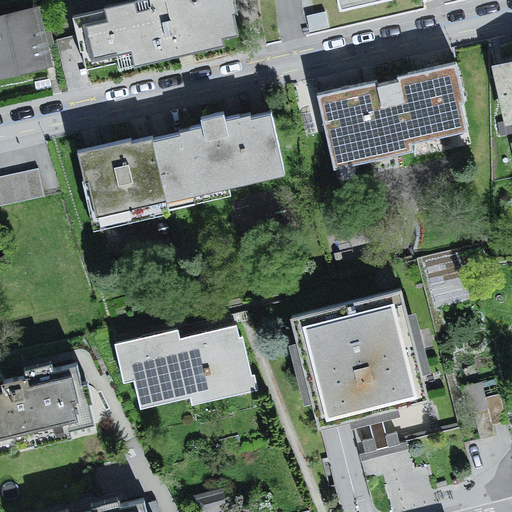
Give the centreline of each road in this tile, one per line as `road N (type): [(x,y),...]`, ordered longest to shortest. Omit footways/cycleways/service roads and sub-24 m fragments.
road 1 (residential): [(511,18),(177,101),(0,134)]
road 2 (unknown): [(249,324),(322,511)]
road 3 (unknown): [(96,376),(157,465),(171,511)]
